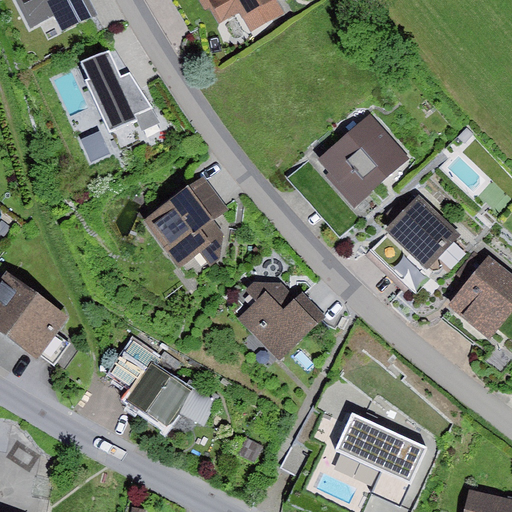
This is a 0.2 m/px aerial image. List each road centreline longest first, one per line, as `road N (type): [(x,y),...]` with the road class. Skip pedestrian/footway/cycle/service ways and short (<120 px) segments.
road 1 (residential): [(511,423),(396,329),(265,197),(131,0)]
road 2 (residential): [(0,381),(219,511)]
